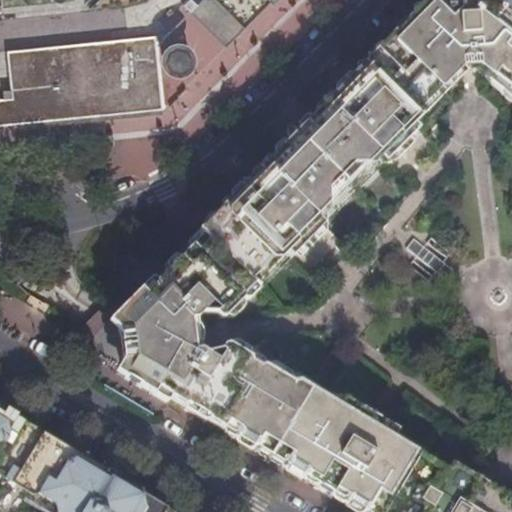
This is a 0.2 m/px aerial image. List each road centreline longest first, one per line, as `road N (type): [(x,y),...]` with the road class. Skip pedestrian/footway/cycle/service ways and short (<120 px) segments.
road 1 (residential): [(84,218),(164,190),(217,156),(375,0)]
road 2 (tertiary): [(0,344),(263,511)]
